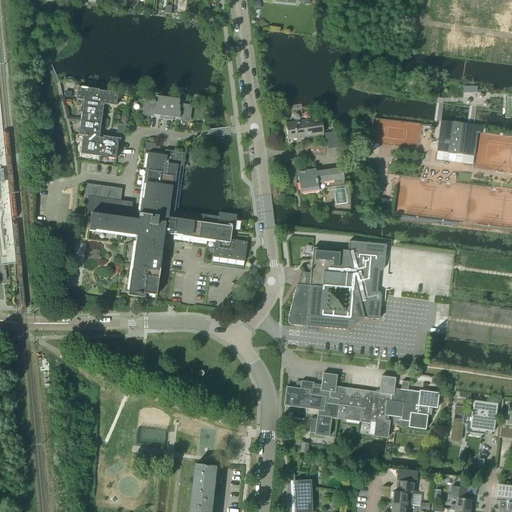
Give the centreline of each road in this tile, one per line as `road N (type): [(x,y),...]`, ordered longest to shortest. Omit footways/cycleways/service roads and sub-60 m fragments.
road 1 (residential): [(255,128),(133,134),(128,179),(87,177),(54,188),(52,215)]
road 2 (tertiary): [(236,342),(191,322),(0,321)]
road 3 (tertiary): [(236,342),(273,290),(255,128)]
road 4 (tertiary): [(261,511),(266,391),(236,342)]
road 5 (tertiary): [(255,128),(239,0)]
